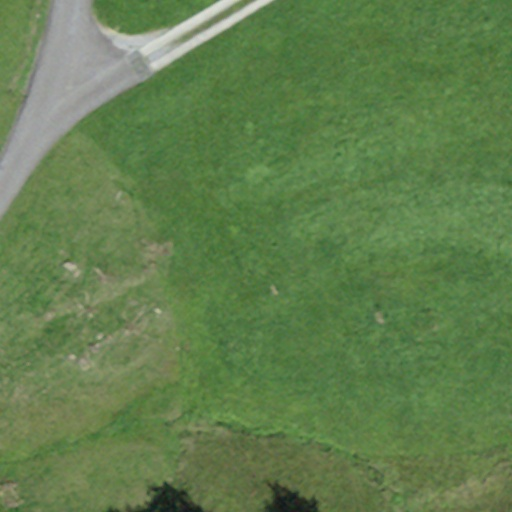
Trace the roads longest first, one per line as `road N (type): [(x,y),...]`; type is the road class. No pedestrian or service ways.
road 1 (track): [(48,113),(236,0)]
road 2 (unclassified): [(74,0),(48,113),(0,188)]
